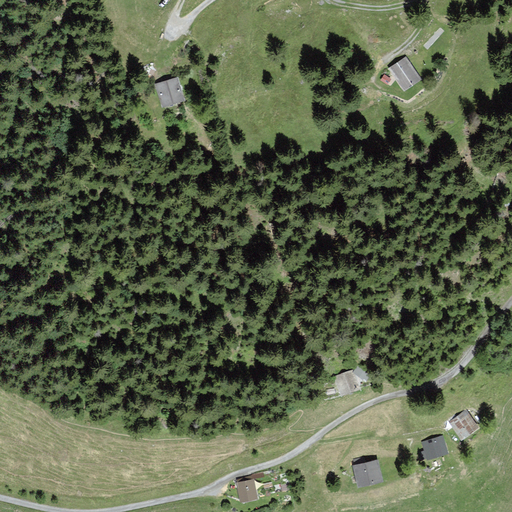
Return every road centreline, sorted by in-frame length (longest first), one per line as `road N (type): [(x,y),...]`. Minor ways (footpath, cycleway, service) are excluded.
road 1 (residential): [(108,511),(201,494),(282,460),(378,399),(437,383),(511,298)]
road 2 (track): [(329,0),(384,9),(417,2),(424,16),(415,33),(372,69)]
